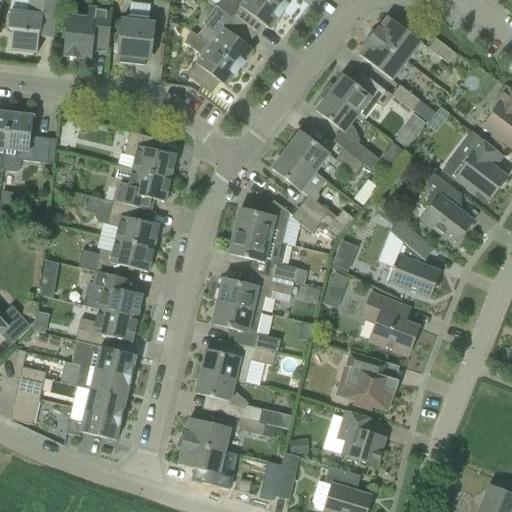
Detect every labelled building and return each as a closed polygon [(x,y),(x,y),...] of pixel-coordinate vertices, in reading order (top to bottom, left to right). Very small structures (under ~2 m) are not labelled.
[(8,32),(13,32),(10,52),(37,55),(39,40),(54,41),(58,0),(11,0),(11,12),(10,12),(8,32)] [(232,19),(256,37),(257,36),(254,35),(260,26),(264,26),(270,31),(284,13),(266,0),(225,0),(218,10),(219,10),(231,20),(232,19)] [(266,0),(284,13),(293,0),(266,0)] [(62,41),(66,41),(64,58),(91,62),(93,48),(108,50),(113,11),(88,8),(87,19),(68,17),(68,19),(65,18),(62,41)] [(253,52),(248,48),(248,47),(247,43),(253,35),(256,38),(256,37),(232,19),(231,20),(219,10),(197,38),(240,70),(253,52)] [(151,62),(155,24),(150,24),(150,21),(128,18),(127,21),(121,20),(117,59),(120,59),(119,65),(145,67),(145,62),(151,62)] [(372,37),(407,64),(421,45),(388,19),(379,31),(378,30),(372,37)] [(202,59),(200,61),(187,77),(211,95),(211,94),(209,93),(216,84),(219,83),(226,88),(240,70),(197,38),(192,34),(184,45),(202,59)] [(358,57),(374,69),(392,83),(407,64),(372,37),(366,44),(367,45),(358,57)] [(447,65),(455,55),(445,48),(435,41),(428,50),(447,65)] [(383,111),(392,98),(360,73),(352,84),(343,77),(334,89),(330,86),(325,92),(359,118),(364,122),(376,105),(383,111)] [(400,89),(392,98),(402,106),(411,113),(419,103),(400,89)] [(511,94),(505,89),(489,110),(490,114),(493,117),(483,131),(511,152),(511,94)] [(355,129),(352,127),(359,118),(325,92),(320,98),(324,101),(316,113),(341,132),(333,143),(343,152),(363,167),(371,173),(379,162),(359,146),(361,143),(355,129)] [(426,124),(434,114),(425,108),(418,118),(426,124)] [(443,124),(449,116),(440,109),(434,117),(443,124)] [(0,114),(0,152),(5,153),(9,116),(0,114)] [(33,119),(9,116),(5,153),(3,172),(17,174),(20,172),(22,163),(48,166),(51,141),(31,139),(33,119)] [(419,137),(427,127),(416,119),(409,130),(419,137)] [(129,134),(124,153),(123,157),(134,160),(131,171),(171,180),(176,157),(175,157),(152,152),(154,140),(129,134)] [(316,176),(330,157),(300,134),(286,152),(316,176)] [(454,181),(457,183),(473,196),(476,192),(489,203),(507,179),(494,169),(503,158),(477,138),(463,156),(469,161),(454,181)] [(398,167),(406,152),(393,144),(384,159),(398,167)] [(271,171),(287,183),(308,198),(300,209),(326,228),(340,239),(353,221),(342,213),(337,220),(315,204),(319,199),(318,194),(326,183),(316,176),(286,152),(271,171)] [(355,178),(363,167),(343,152),(335,162),(355,178)] [(118,168),(114,181),(110,180),(104,202),(138,210),(137,211),(150,214),(153,202),(165,205),(171,180),(131,171),(118,168)] [(424,206),(430,211),(421,221),(455,247),(473,223),(453,208),(461,196),(427,170),(423,175),(428,179),(425,183),(436,190),(424,206)] [(363,208),(369,200),(360,193),(353,201),(363,208)] [(13,200),(9,195),(1,194),(0,202),(0,206),(12,208),(13,200)] [(118,230),(115,241),(154,250),(160,227),(158,226),(158,227),(135,222),(137,211),(138,210),(104,202),(89,198),(86,208),(84,214),(94,217),(94,219),(99,225),(118,230)] [(263,217),(258,216),(239,211),(234,234),(282,245),(289,215),(274,203),(263,217)] [(326,228),(300,209),(292,220),(312,234),(314,231),(320,235),(326,228)] [(35,231),(38,216),(19,213),(17,228),(35,231)] [(388,213),(382,220),(393,229),(399,222),(388,213)] [(59,228),(61,221),(57,216),(50,214),(48,226),(59,228)] [(440,274),(423,268),(425,263),(435,251),(399,221),(399,222),(393,229),(389,234),(398,240),(387,267),(392,269),(386,284),(430,300),(434,290),(438,288),(436,284),(440,274)] [(228,256),(252,262),(249,274),(293,285),(297,270),(282,267),(286,247),(282,246),(282,245),(234,234),(228,256)] [(121,280),(123,269),(148,275),(154,250),(115,241),(112,253),(101,251),(100,256),(82,252),(78,270),(95,274),(96,274),(121,280)] [(345,244),(336,267),(351,273),(360,249),(345,244)] [(57,274),(59,266),(45,263),(44,271),(57,274)] [(90,296),(102,298),(99,311),(137,321),(143,297),(129,294),(132,282),(121,280),(96,274),(90,296)] [(246,287),(242,286),(222,281),(217,304),(262,314),(265,299),(289,305),(293,285),(249,274),(246,287)] [(341,289),(345,279),(334,275),(330,285),(341,289)] [(368,343),(389,351),(407,358),(418,330),(404,325),(409,311),(370,296),(360,320),(375,326),(368,343)] [(34,320),(37,305),(26,303),(22,317),(34,320)] [(277,355),(280,342),(257,336),(262,314),(217,304),(212,326),(233,331),(230,344),(242,347),(276,355),(277,355)] [(0,336),(10,348),(31,329),(12,308),(1,317),(0,316),(0,336)] [(108,351),(110,340),(131,345),(137,321),(98,311),(95,324),(80,320),(74,344),(76,344),(76,343),(108,351)] [(136,358),(108,351),(76,343),(76,344),(71,366),(80,368),(80,367),(132,379),(132,378),(136,358)] [(250,362),(251,363),(273,368),(276,355),(242,347),(239,360),(205,352),(202,366),(196,364),(194,372),(236,382),(236,383),(244,385),(244,384),(245,384),(250,362)] [(353,404),(352,408),(371,413),(372,412),(371,412),(372,409),(387,413),(388,411),(390,402),(393,402),(398,383),(384,379),(388,365),(349,354),(345,369),(344,368),(334,399),(353,404)] [(64,364),(59,385),(77,389),(77,388),(126,400),(131,381),(132,379),(80,367),(80,368),(71,366),(64,364)] [(19,381),(43,386),(46,375),(22,369),(19,381)] [(253,423),(259,425),(263,412),(247,408),(248,405),(236,395),(234,395),(236,383),(236,382),(194,372),(193,380),(198,382),(195,395),(229,404),(227,413),(235,414),(234,419),(253,423)] [(40,398),(43,386),(19,381),(16,392),(40,398)] [(72,409),(122,421),(122,420),(126,400),(77,388),(77,389),(72,409),(72,410),(72,409)] [(38,410),(40,398),(16,392),(14,404),(38,410)] [(34,427),(38,410),(14,404),(10,422),(34,427)] [(72,410),(71,416),(66,436),(80,439),(81,435),(116,443),(121,423),(122,421),(72,409),(72,410)] [(322,451),(341,456),(347,458),(346,462),(357,465),(358,461),(377,467),(386,440),(363,433),(367,421),(373,423),(374,422),(345,413),(343,420),(332,417),(322,451)] [(283,417),(280,429),(289,431),(291,419),(283,417)] [(230,430),(208,425),(189,420),(186,435),(184,434),(182,443),(179,442),(225,453),(230,430)] [(262,438),(265,426),(259,425),(253,423),(250,435),(262,438)] [(219,477),(224,457),(225,453),(179,442),(179,443),(182,444),(180,452),(181,453),(178,467),(219,477)] [(304,456),(303,442),(289,443),(290,457),(304,456)] [(360,478),(329,468),(324,485),(319,483),(312,505),(315,511),(316,511),(366,511),(371,498),(356,493),(360,478)] [(252,484),(239,481),(227,478),(224,490),(249,496),(252,484)] [(289,502),(293,483),(278,479),(273,499),(289,502)] [(263,481),(259,498),(273,501),(276,484),(263,481)] [(511,511),(511,497),(489,488),(478,511),(511,511)]
